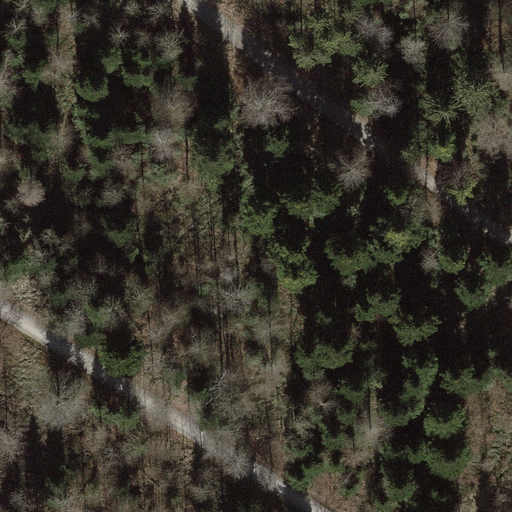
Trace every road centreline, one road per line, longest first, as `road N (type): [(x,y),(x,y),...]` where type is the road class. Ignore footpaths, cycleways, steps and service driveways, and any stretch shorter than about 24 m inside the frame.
road 1 (track): [(187,0),(511,243)]
road 2 (track): [(0,303),(309,511)]
